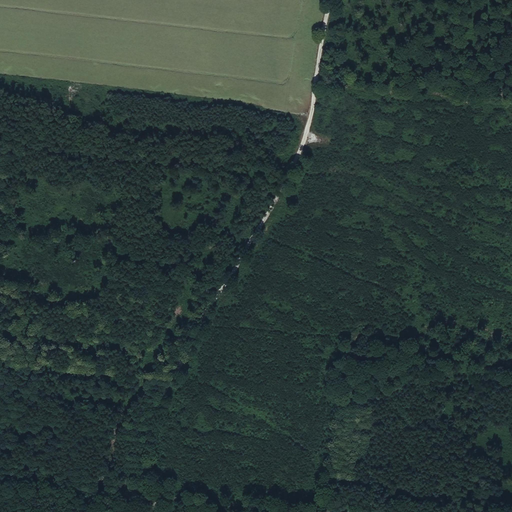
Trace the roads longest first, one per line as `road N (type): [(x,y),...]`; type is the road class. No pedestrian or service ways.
road 1 (track): [(125,511),(167,387),(298,138),(326,0)]
road 2 (track): [(133,495),(0,482)]
